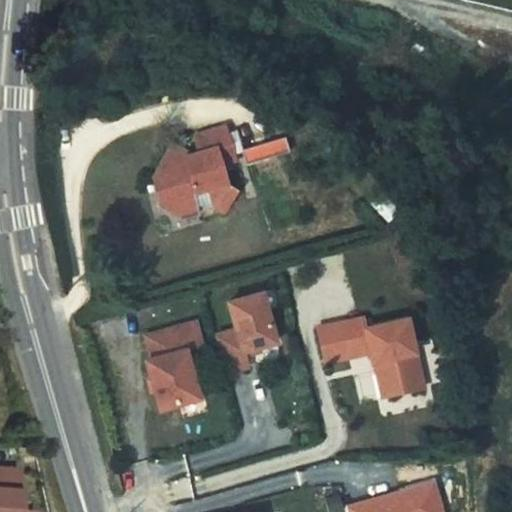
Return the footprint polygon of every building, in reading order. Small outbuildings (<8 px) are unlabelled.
[(229,136),(198,146),(203,162),(183,168),(182,164),(169,167),(158,185),(163,199),(174,208),(178,224),(212,214),(225,222),(240,197),(229,192),(225,173),(238,169),(229,136)] [(245,158),(249,173),(293,161),(289,147),(245,158)] [(168,216),(178,224),(174,208),(163,199),(168,216)] [(248,374),(244,357),(276,349),(263,300),(230,309),(237,336),(216,342),(226,380),(248,374)] [(364,323),(318,334),(327,368),(372,357),(374,367),(384,365),(393,400),(426,391),(409,323),(367,333),(364,323)] [(199,405),(186,356),(202,352),(196,328),(146,342),(152,364),(146,366),(159,415),(199,405)] [(384,365),(374,367),(383,402),(393,400),(384,365)] [(24,511),(15,511),(17,470),(0,469),(0,511),(24,511)] [(443,511),(433,480),(350,506),(351,511),(443,511)]
